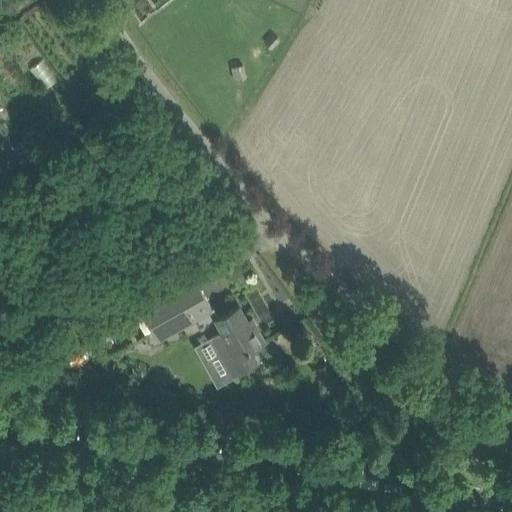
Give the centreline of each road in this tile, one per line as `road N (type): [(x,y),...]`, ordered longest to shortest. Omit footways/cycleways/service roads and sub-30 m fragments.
road 1 (unclassified): [(511,416),(425,359),(274,232),(183,124),(95,0)]
road 2 (tertiary): [(0,434),(263,455),(511,511)]
